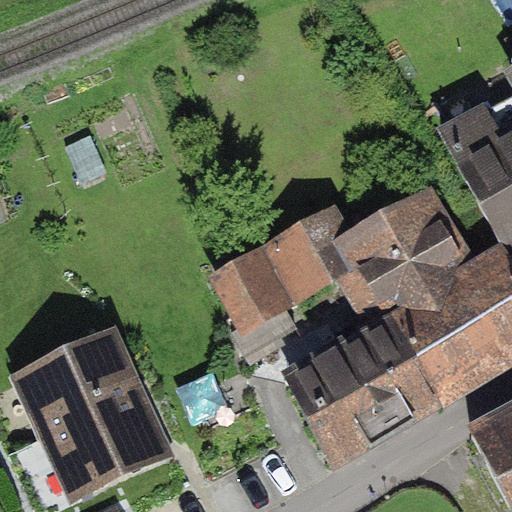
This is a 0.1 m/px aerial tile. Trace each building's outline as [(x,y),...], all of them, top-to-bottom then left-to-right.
[(511,103),(446,143),(510,256),(511,255),(511,103)] [(384,311),(442,408),(511,367),(511,266),(510,263),(501,261),(468,282),(427,207),(349,250),(334,222),(281,254),(304,297),(358,266),(384,311)] [(219,289),(244,331),(280,309),(255,268),(219,289)] [(320,369),(295,386),(338,469),(442,408),(384,311),(337,339),(341,347),(317,362),(320,369)] [(166,456),(113,346),(45,378),(63,414),(42,424),(78,498),(166,456)] [(511,420),(474,442),(511,511),(511,420)]
